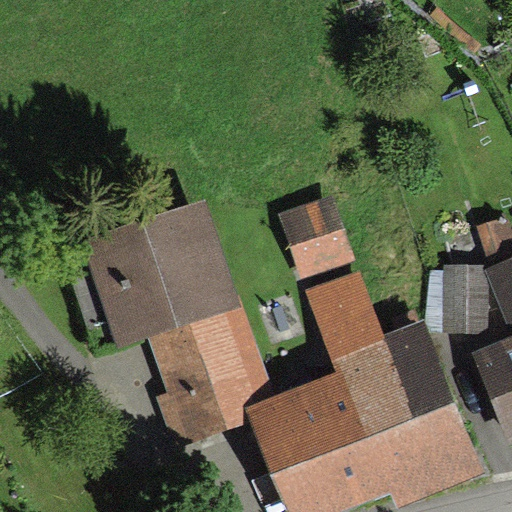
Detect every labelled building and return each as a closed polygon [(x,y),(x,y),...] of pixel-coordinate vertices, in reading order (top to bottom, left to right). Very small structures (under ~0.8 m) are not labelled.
[(84,244),(124,350),(148,341),(167,391),(154,395),(175,450),(252,421),(249,412),(279,398),(204,199),(84,244)] [(330,199),(282,216),(304,277),(352,260),(330,199)] [(511,234),(506,218),(478,227),(492,268),(511,260),(511,234)] [(511,334),(472,351),(510,441),(511,440),(511,260),(492,268),(486,271),(511,334)] [(444,265),(444,331),(486,330),(486,265),(444,265)] [(279,398),(249,412),(252,421),(289,511),(346,511),(397,492),(402,506),(488,472),(426,320),(384,337),(358,270),(305,292),(338,373),(279,398)]
